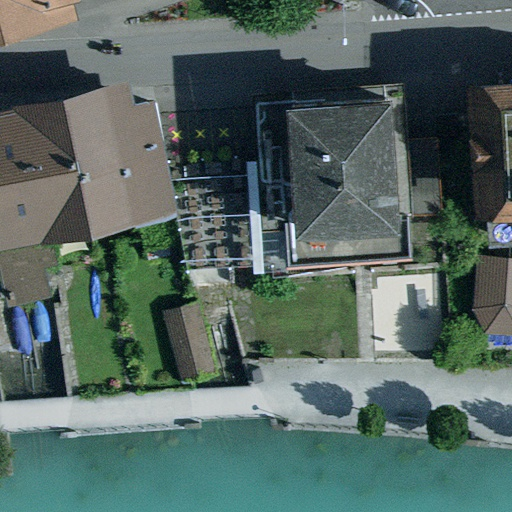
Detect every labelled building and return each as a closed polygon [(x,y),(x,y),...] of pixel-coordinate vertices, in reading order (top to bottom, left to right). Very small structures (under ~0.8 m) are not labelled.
[(0,0),(0,8),(31,0),(0,0)] [(511,83),(479,86),(486,191),(491,191),(492,233),(511,231),(511,83)] [(136,216),(175,208),(152,102),(114,110),(109,89),(65,98),(90,212),(133,202),(136,216)] [(264,190),(174,196),(188,264),(232,261),(411,248),(409,209),(442,207),(435,114),(403,117),(401,92),(258,102),(264,190)] [(53,255),(46,219),(90,212),(65,98),(0,111),(0,266),(2,266),(8,294),(41,286),(36,259),(53,255)] [(511,325),(511,261),(483,260),(480,304),(489,323),(511,325)] [(192,284),(234,281),(232,261),(188,264),(192,284)] [(168,309),(184,371),(215,363),(198,301),(168,309)]
